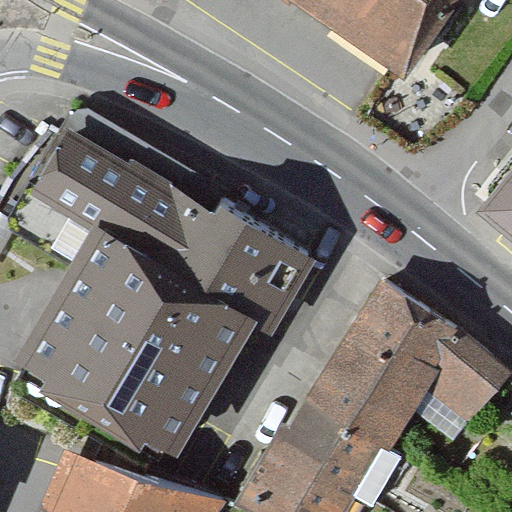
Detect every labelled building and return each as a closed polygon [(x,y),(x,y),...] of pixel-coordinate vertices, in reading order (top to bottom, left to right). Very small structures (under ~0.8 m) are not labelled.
[(301,0),(396,66),(404,71),(453,0),(301,0)] [(37,187),(180,269),(219,203),(67,116),(28,182),(37,187)] [(511,227),(511,165),(482,204),(511,227)] [(253,311),(180,269),(37,187),(18,219),(75,252),(18,349),(31,357),(14,386),(148,463),(164,437),(176,444),(253,311)] [(219,203),(180,269),(253,311),(273,322),(311,256),(219,203)] [(380,275),(308,389),(387,437),(424,374),(465,415),(504,370),(439,311),(380,275)] [(262,511),(341,511),(387,437),(308,389),(241,500),(262,511)] [(211,511),(221,498),(62,446),(34,511),(211,511)]
